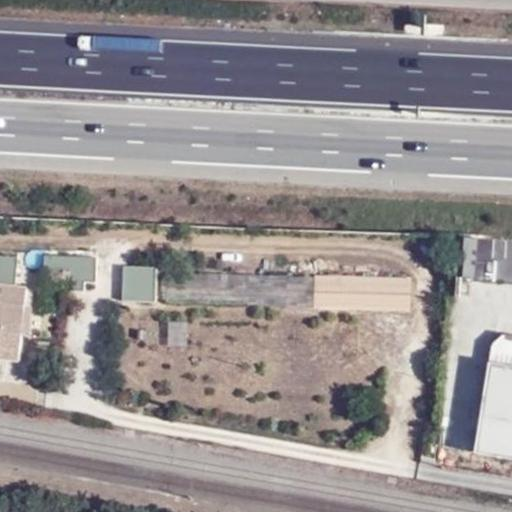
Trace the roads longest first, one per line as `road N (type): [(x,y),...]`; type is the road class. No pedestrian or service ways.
road 1 (motorway): [(511,82),(0,54)]
road 2 (motorway): [(0,122),(511,147)]
road 3 (track): [(105,421),(511,489)]
